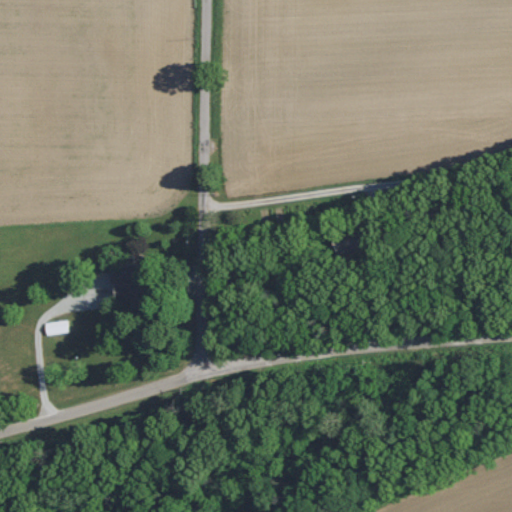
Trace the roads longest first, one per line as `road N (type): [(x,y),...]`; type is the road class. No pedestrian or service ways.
road 1 (residential): [(511,347),(228,368),(0,434)]
road 2 (residential): [(191,378),(199,0)]
